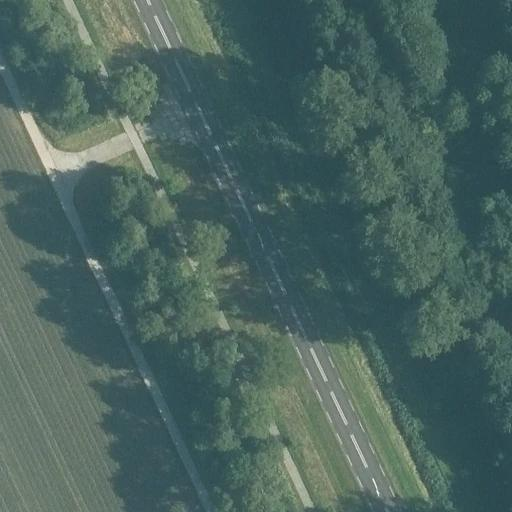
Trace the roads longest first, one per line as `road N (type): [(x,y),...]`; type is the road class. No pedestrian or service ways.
road 1 (secondary): [(375,511),(135,0)]
road 2 (unknown): [(56,175),(212,511)]
road 3 (unknown): [(56,175),(187,111)]
road 4 (unknown): [(0,60),(56,175)]
